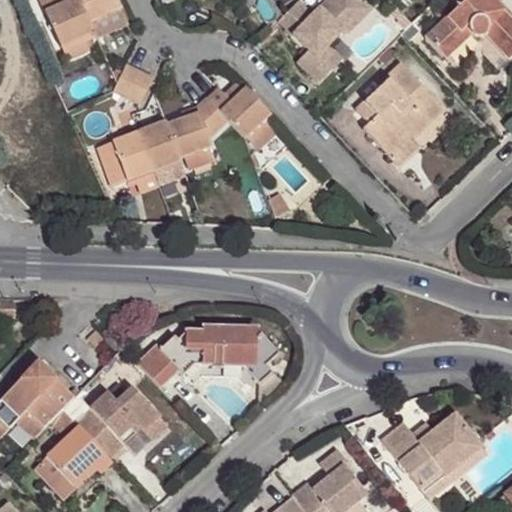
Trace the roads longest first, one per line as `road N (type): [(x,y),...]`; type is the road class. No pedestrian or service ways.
road 1 (residential): [(133,0),(162,51),(247,63),(412,236),(427,239),(511,157)]
road 2 (tertiary): [(354,267),(0,258)]
road 3 (tertiary): [(107,275),(230,284),(323,317)]
road 4 (tertiary): [(511,305),(354,267)]
road 5 (residential): [(0,389),(107,275)]
road 6 (tertiary): [(386,374),(450,358),(511,370)]
road 7 (residential): [(271,428),(386,374)]
